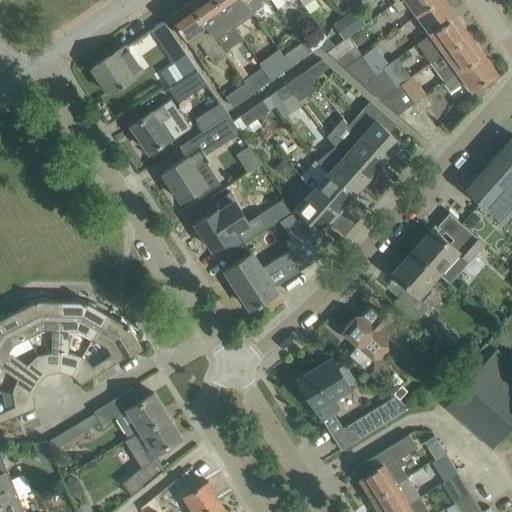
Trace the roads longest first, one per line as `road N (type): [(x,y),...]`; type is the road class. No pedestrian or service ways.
road 1 (unclassified): [(236,369),(373,251),(511,94)]
road 2 (unclassified): [(213,335),(39,63)]
road 3 (unclassified): [(259,511),(207,426),(216,389),(236,369)]
road 4 (unclassified): [(69,403),(213,335)]
road 5 (residential): [(310,483),(236,369)]
